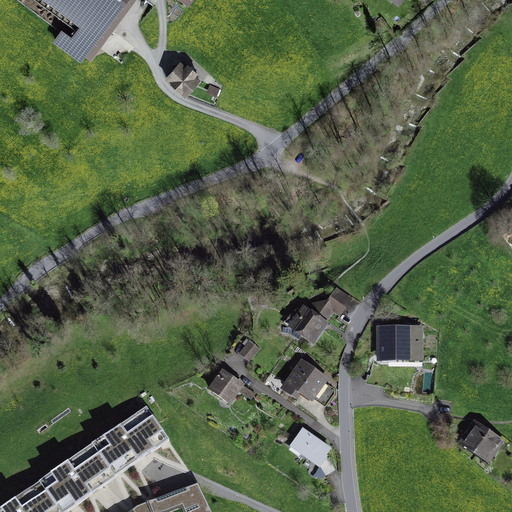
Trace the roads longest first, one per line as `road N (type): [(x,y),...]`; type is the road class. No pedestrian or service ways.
road 1 (unclassified): [(446,0),(279,146),(115,221),(38,271),(0,307)]
road 2 (residential): [(511,183),(392,280),(356,328),(344,377),(353,511)]
